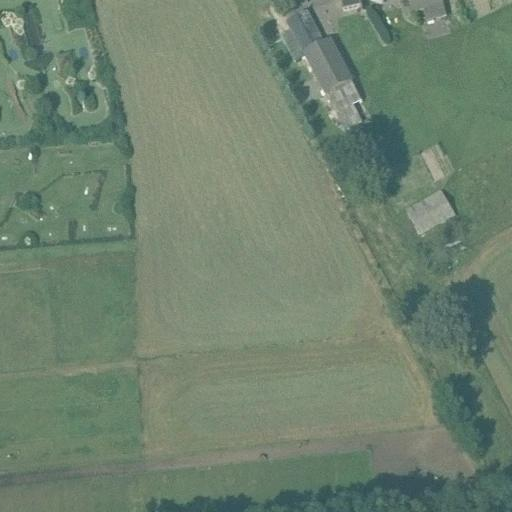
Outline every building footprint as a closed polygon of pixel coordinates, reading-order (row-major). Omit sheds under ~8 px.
[(341,0),(344,12),(360,8),(358,0),(341,0)] [(444,6),(449,5),(448,0),(408,0),(412,16),(423,13),(426,24),(447,19),(444,6)] [(307,15),(287,25),(303,57),(305,56),(323,47),(307,15)] [(303,57),(325,98),(351,84),(353,84),(331,43),(323,47),(305,56),(303,57)] [(405,213),(419,237),(419,238),(455,218),(441,193),(405,213)]
